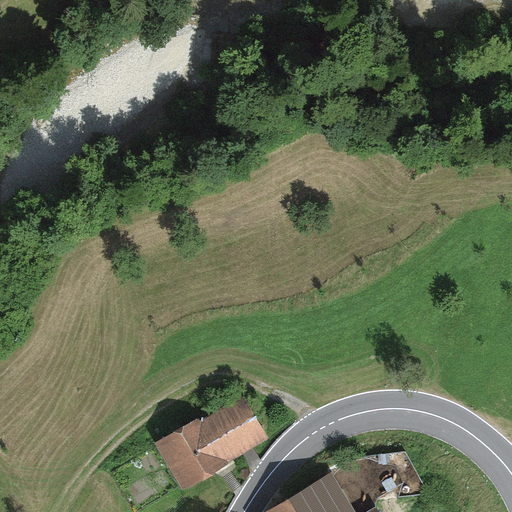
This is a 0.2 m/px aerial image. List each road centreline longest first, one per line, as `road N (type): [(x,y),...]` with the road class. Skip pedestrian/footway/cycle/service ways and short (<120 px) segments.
road 1 (track): [(60,511),(105,450),(165,399),(206,379),(274,390),(321,428)]
road 2 (tertiary): [(245,511),(311,433),(374,410),(402,408),(457,424),(511,475)]
